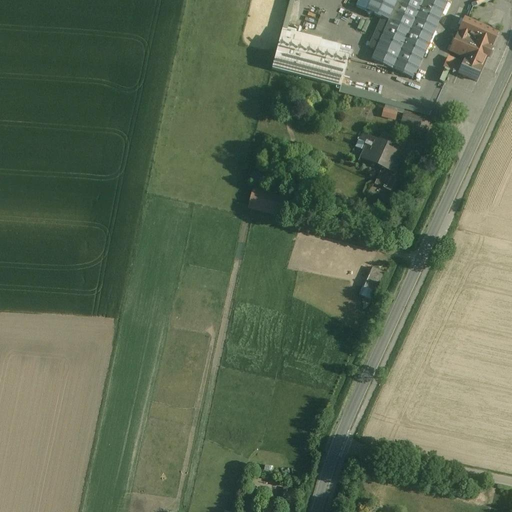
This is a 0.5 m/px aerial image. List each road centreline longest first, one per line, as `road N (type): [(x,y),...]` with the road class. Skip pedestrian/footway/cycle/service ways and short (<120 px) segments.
road 1 (secondary): [(511,57),(338,440)]
road 2 (unclassified): [(338,440),(511,483)]
